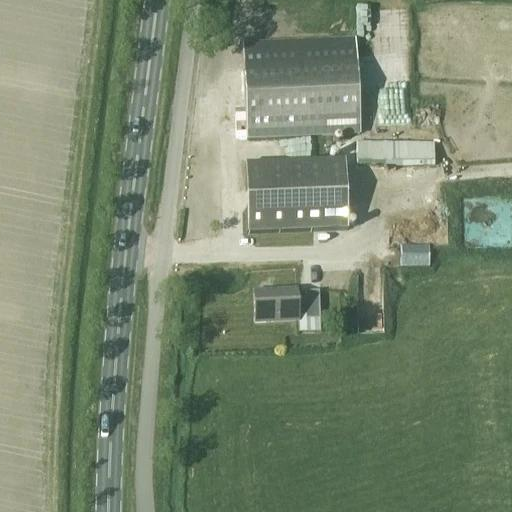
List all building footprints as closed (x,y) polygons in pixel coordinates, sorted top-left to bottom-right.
[(354,43),(241,49),(246,143),(359,137),(354,43)] [(433,165),(433,143),(355,144),(355,165),(433,165)] [(347,233),(344,165),(244,169),(247,237),(347,233)] [(197,170),(197,183),(214,183),(214,171),(197,170)] [(428,268),(427,246),(399,248),(400,269),(428,268)] [(319,320),(317,290),(304,291),(304,300),(296,301),(295,292),(252,294),(254,324),(298,321),(298,318),(305,318),(305,321),(319,320)]
